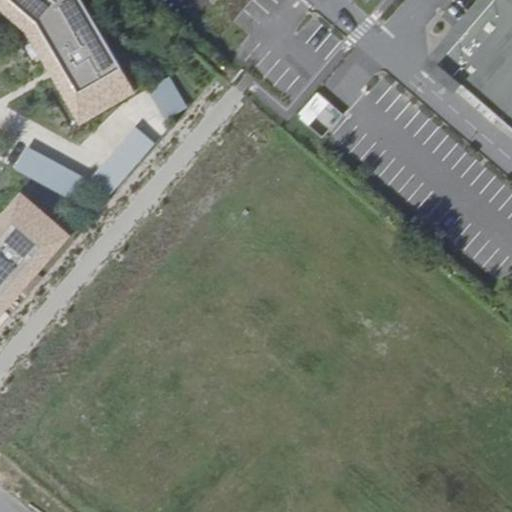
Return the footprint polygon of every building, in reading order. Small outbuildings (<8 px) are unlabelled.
[(92,119),(138,90),(88,0),(14,0),(42,24),(92,119)] [(511,0),(491,0),(437,64),(511,129),(511,0)] [(173,75),(150,85),(163,118),(187,109),(173,75)] [(320,136),(342,113),(318,91),(296,114),(320,136)] [(108,196),(156,143),(136,125),(88,178),(108,196)] [(15,168),(76,201),(89,178),(27,145),(15,168)] [(0,321),(71,241),(23,199),(0,225),(0,321)]
